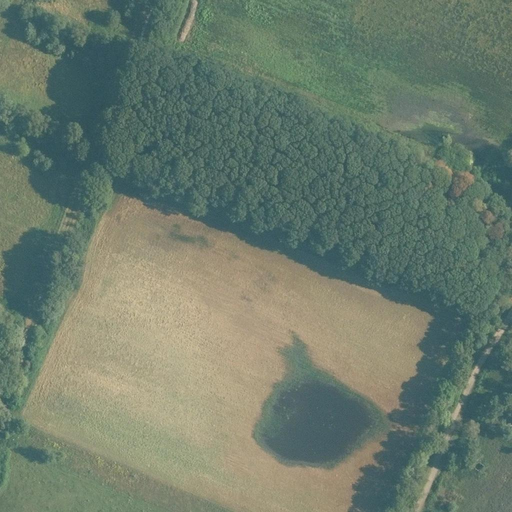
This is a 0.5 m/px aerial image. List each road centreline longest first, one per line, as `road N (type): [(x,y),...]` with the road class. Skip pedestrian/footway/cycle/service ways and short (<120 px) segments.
road 1 (track): [(0,409),(153,0)]
road 2 (track): [(511,308),(477,366),(419,511)]
